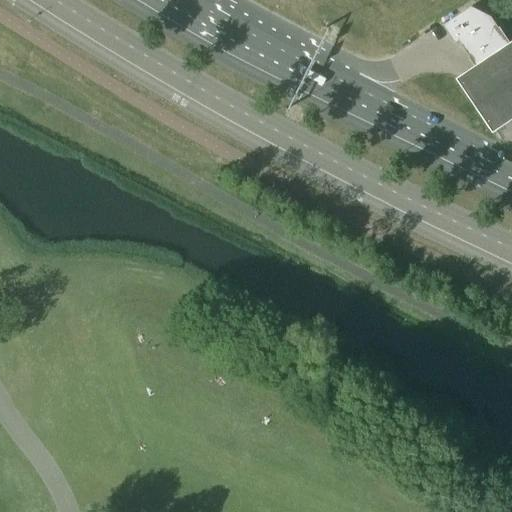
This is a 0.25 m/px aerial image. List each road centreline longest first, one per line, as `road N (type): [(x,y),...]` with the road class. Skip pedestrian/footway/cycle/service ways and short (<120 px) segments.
road 1 (trunk): [(49,0),(196,88),(511,251)]
road 2 (trunk): [(511,175),(319,79)]
road 3 (trunk): [(319,79),(164,0)]
